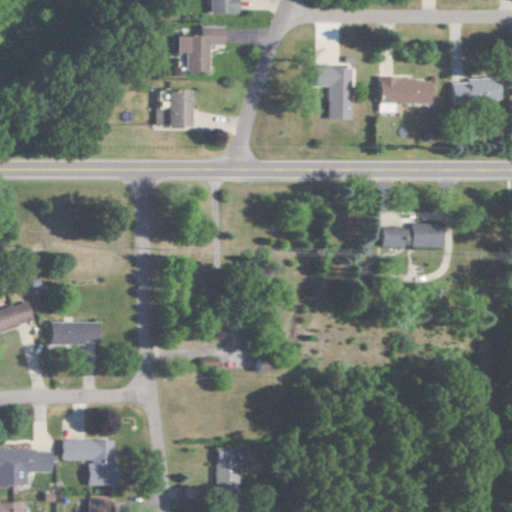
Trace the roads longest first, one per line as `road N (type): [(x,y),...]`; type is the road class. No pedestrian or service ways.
road 1 (residential): [(511,171),(0,167)]
road 2 (residential): [(143,168),(144,363),(164,511)]
road 3 (residential): [(511,16),(280,15)]
road 4 (residential): [(282,0),(230,167)]
road 5 (residential): [(149,397),(0,399)]
